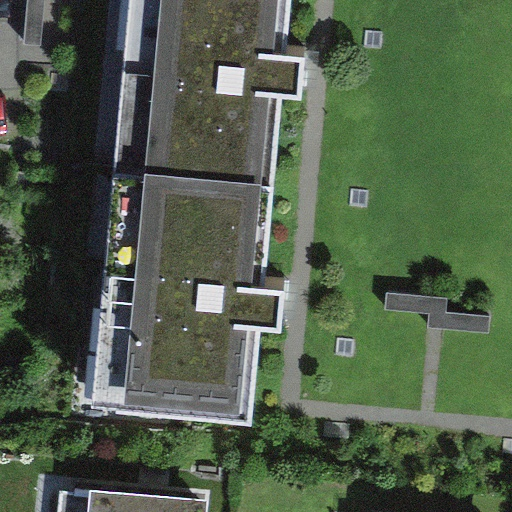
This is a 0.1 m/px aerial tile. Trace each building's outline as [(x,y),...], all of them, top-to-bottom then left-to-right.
[(284,0),(118,0),(106,139),(269,154),(278,68),(303,70),(305,48),(308,21),(282,18),(284,0)] [(269,154),(106,139),(86,363),(250,377),(258,296),(281,298),(283,279),(285,253),(260,251),(269,154)] [(448,291),(388,286),(386,306),(429,310),(428,325),(489,331),(491,310),(447,306),(448,291)] [(74,463),(70,511),(214,511),(218,473),(74,463)] [(366,495),(365,511),(509,511),(510,505),(366,495)]
